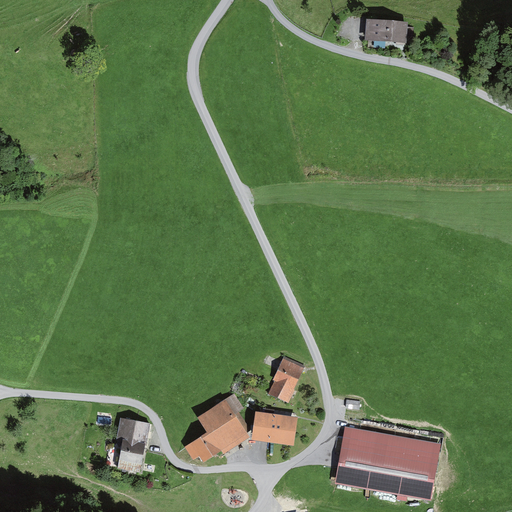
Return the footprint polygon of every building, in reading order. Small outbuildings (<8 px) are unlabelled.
[(408,23),(367,20),(366,40),(406,43),(408,23)] [(290,404),(307,368),(286,358),(269,395),(290,404)] [(246,437),(224,403),(199,419),(221,453),(246,437)] [(298,418),(257,413),(254,440),(295,444),(298,418)] [(150,423),(124,420),(122,440),(148,443),(150,423)] [(441,446),(349,429),(340,482),(431,499),(441,446)] [(141,455),(120,454),(119,468),(140,470),(141,455)]
